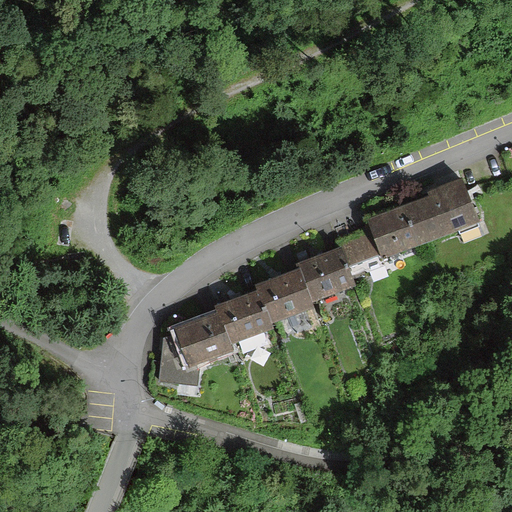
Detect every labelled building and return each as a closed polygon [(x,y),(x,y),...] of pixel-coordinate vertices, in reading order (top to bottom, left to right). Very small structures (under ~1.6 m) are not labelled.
[(473,228),(461,196),(398,220),(409,252),(473,228)] [(409,252),(394,222),(335,251),(350,281),(409,252)] [(350,281),(335,251),(297,266),(309,299),(350,281)] [(294,261),(257,274),(272,314),(309,299),(297,266),(294,261)] [(272,314),(259,277),(220,293),(237,337),(276,322),(272,314)] [(237,337),(220,300),(180,319),(168,371),(203,375),(203,354),(237,337)]
